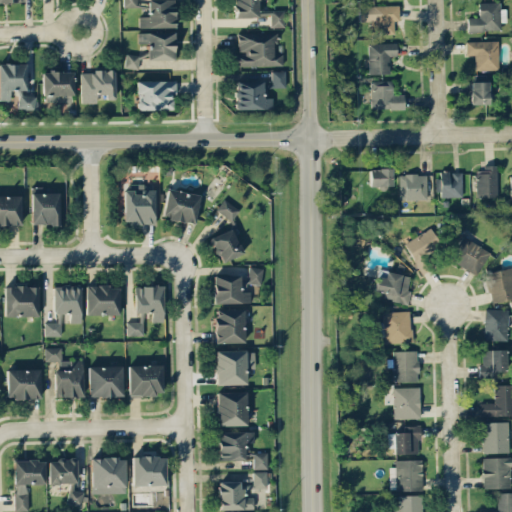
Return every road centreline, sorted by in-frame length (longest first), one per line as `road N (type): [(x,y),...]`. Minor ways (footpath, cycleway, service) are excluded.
road 1 (tertiary): [(0,141),(309,138),(306,0)]
road 2 (tertiary): [(314,511),(309,138)]
road 3 (residential): [(179,254),(185,511)]
road 4 (residential): [(448,304),(455,511)]
road 5 (residential): [(309,138),(511,133)]
road 6 (residential): [(0,436),(183,426)]
road 7 (residential): [(0,255),(179,254)]
road 8 (residential): [(205,0),(210,140)]
road 9 (residential): [(443,135),(439,0)]
